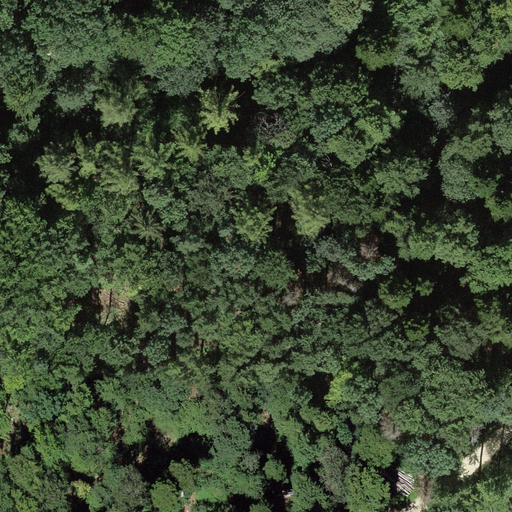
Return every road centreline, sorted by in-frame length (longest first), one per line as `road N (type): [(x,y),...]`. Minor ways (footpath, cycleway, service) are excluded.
road 1 (track): [(381,0),(283,61),(0,52)]
road 2 (track): [(511,431),(409,511)]
